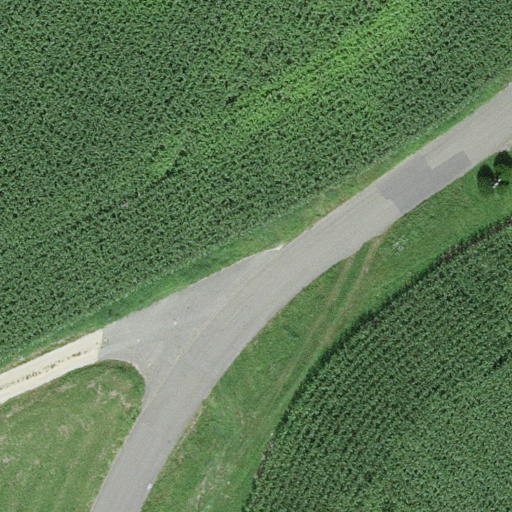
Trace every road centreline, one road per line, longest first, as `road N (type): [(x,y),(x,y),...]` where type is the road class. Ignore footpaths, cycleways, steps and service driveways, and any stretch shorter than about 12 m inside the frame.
road 1 (residential): [(108,511),(123,475),(255,292),(458,156),(511,105)]
road 2 (track): [(255,292),(0,386)]
